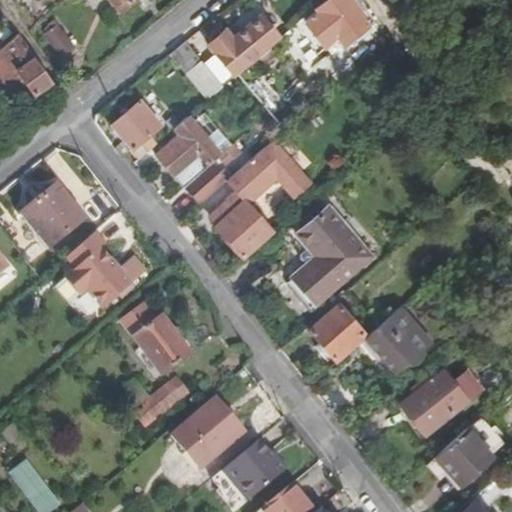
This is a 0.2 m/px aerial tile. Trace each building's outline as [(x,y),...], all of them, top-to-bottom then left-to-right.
[(114,0),(122,8),(131,0),(114,0)] [(352,26),(365,16),(351,0),(333,0),(321,10),(324,14),(311,25),(328,46),(343,33),(346,37),(355,30),(352,26)] [(234,76),(236,74),(258,56),(266,49),(279,38),(261,17),(232,40),(225,32),(209,46),(216,55),(222,56),(232,69),(231,73),(234,76)] [(62,64),(78,53),(56,22),(41,33),(62,64)] [(305,66),(322,53),(299,22),(282,35),(305,66)] [(8,38),(14,33),(6,23),(0,29),(8,38)] [(16,35),(2,49),(17,69),(21,76),(36,96),(54,84),(16,35)] [(181,44),(170,53),(207,98),(222,86),(203,61),(198,65),(181,44)] [(17,69),(2,49),(0,50),(0,77),(2,80),(9,75),(17,69)] [(273,57),(266,49),(258,56),(265,64),(273,57)] [(17,69),(9,75),(14,81),(21,76),(17,69)] [(128,150),(135,158),(153,143),(148,136),(160,126),(140,101),(111,125),(130,148),(128,150)] [(187,115),(153,143),(135,158),(132,161),(139,169),(136,171),(147,184),(149,182),(166,167),(182,186),(183,185),(210,162),(219,154),(187,115)] [(210,162),(183,185),(199,203),(225,181),(210,162)] [(70,205),(82,196),(65,176),(19,213),(41,242),(76,213),(70,205)] [(263,185),(253,195),(262,205),(273,195),(263,185)] [(238,255),(267,228),(241,199),(212,226),(238,255)] [(317,257),(306,266),(288,282),(309,307),(353,269),(368,256),(327,208),(297,233),(309,247),(317,257)] [(103,247),(93,236),(66,259),(76,270),(54,288),(67,306),(84,292),(101,311),(117,297),(130,287),(99,251),(103,247)] [(317,257),(309,247),(301,254),(301,261),(306,266),(317,257)] [(372,253),(368,256),(353,269),(357,275),(377,258),(372,253)] [(0,262),(0,282),(8,278),(0,262)] [(511,287),(497,270),(486,280),(482,275),(468,288),(491,315),(506,303),(502,298),(511,288),(511,287)] [(130,287),(117,297),(120,301),(132,291),(130,287)] [(363,334),(337,306),(309,331),(334,359),(363,334)] [(121,327),(161,378),(189,356),(159,319),(156,322),(146,308),(121,327)] [(398,309),(368,335),(386,357),(381,361),(396,379),(422,358),(406,338),(415,330),(398,309)] [(432,350),(415,330),(406,338),(422,358),(432,350)] [(386,357),(368,335),(363,339),(381,361),(386,357)] [(399,406),(421,435),(465,401),(441,371),(399,406)] [(142,410),(134,416),(142,426),(185,393),(175,380),(140,407),(142,410)] [(511,395),(508,390),(482,414),(491,424),(511,406),(511,395)] [(213,397),(170,436),(184,453),(193,445),(206,461),(197,468),(199,471),(242,432),(213,397)] [(488,455),(465,429),(433,458),(456,483),(488,455)] [(221,469),(246,500),(279,473),(265,455),(254,442),(221,469)] [(193,445),(184,453),(197,468),(206,461),(193,445)] [(265,455),(279,473),(284,469),(269,451),(265,455)] [(27,459),(6,472),(31,511),(50,511),(58,507),(27,459)] [(246,500),(221,469),(217,473),(242,503),(246,500)] [(506,492),(492,478),(470,498),(474,503),(482,511),(489,511),(487,509),(506,492)] [(309,511),(288,485),(257,510),(258,511),(309,511)] [(207,511),(193,495),(172,511),(207,511)] [(482,511),(474,503),(464,511),(482,511)]
